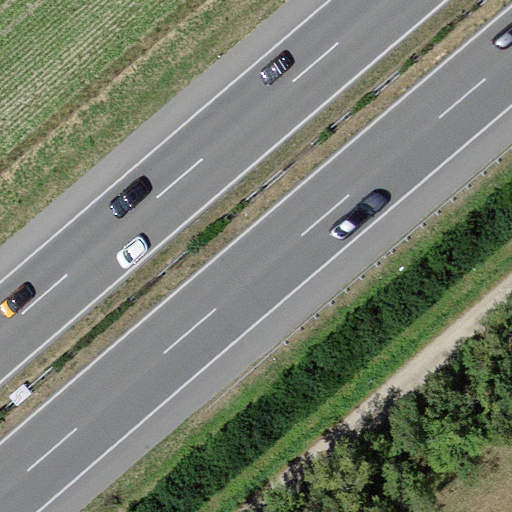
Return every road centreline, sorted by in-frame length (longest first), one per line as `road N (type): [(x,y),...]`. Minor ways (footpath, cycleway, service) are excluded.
road 1 (motorway): [(0,496),(511,57)]
road 2 (motorway): [(390,0),(0,334)]
road 3 (track): [(253,511),(511,286)]
